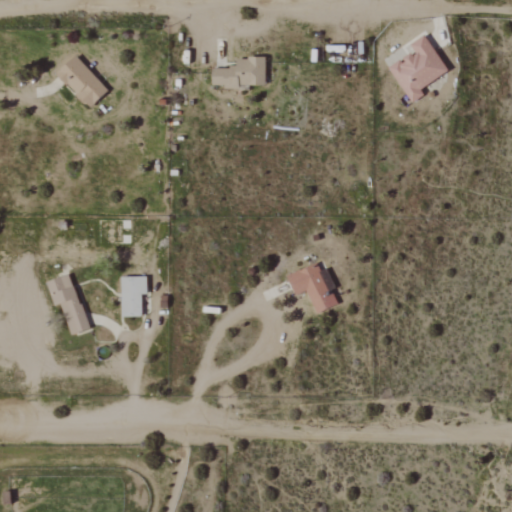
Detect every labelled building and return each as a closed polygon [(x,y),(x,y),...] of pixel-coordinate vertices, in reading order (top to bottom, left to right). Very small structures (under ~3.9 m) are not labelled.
[(422,89),(450,72),(427,35),(412,44),(417,52),(402,62),(401,60),(391,67),(414,103),(426,95),(422,89)] [(58,74),(90,109),(110,91),(77,56),(58,74)] [(267,58),(238,58),(238,68),(214,68),(214,87),(267,87),(267,58)] [(289,276),(297,296),(308,291),(317,314),(337,306),(319,263),(289,276)] [(62,305),(72,335),(89,330),(72,275),(48,282),(56,307),(62,305)] [(143,295),(149,295),(148,277),(122,277),(123,317),(144,317),(143,295)]
